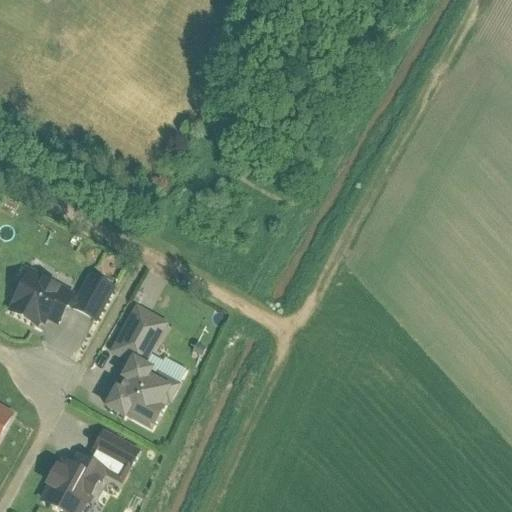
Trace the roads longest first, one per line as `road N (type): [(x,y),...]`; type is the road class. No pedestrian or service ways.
road 1 (track): [(191,511),(268,323),(454,0)]
road 2 (track): [(268,323),(0,182)]
road 3 (residential): [(4,511),(71,387),(0,349)]
